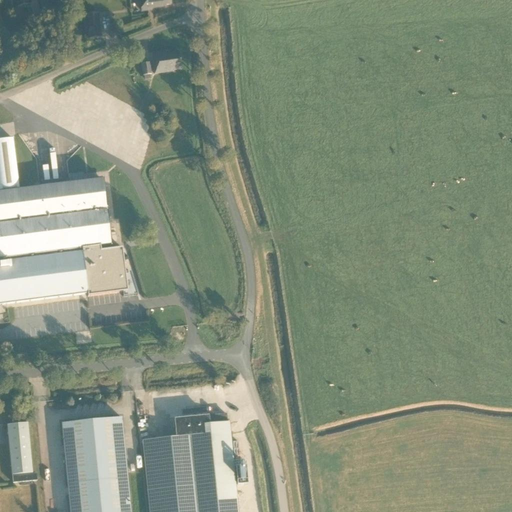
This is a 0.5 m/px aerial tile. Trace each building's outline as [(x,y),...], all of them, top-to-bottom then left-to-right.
[(45,0),(39,2),(44,20),(54,17),(49,0),(45,0)] [(139,0),(141,12),(151,11),(150,9),(155,9),(155,7),(170,5),(169,0),(139,0)] [(85,15),(88,40),(101,38),(98,13),(85,15)] [(166,54),(165,52),(151,54),(154,75),(173,72),(173,71),(181,70),(179,53),(166,54)] [(151,74),(149,63),(141,64),(142,76),(151,75),(151,74)] [(0,140),(0,190),(17,188),(11,139),(0,140)] [(85,178),(83,178),(82,173),(68,175),(69,184),(86,182),(85,178)] [(99,246),(109,245),(101,180),(0,193),(0,305),(87,295),(87,297),(122,293),(123,298),(136,296),(137,296),(130,273),(129,273),(125,274),(121,249),(100,251),(99,246)] [(176,438),(142,441),(148,511),(237,511),(229,423),(227,423),(226,415),(209,416),(174,419),(176,438)] [(61,424),(69,511),(129,511),(121,419),(61,424)] [(32,474),(27,424),(7,426),(12,476),(32,474)] [(36,481),(36,474),(12,476),(12,483),(36,481)]
